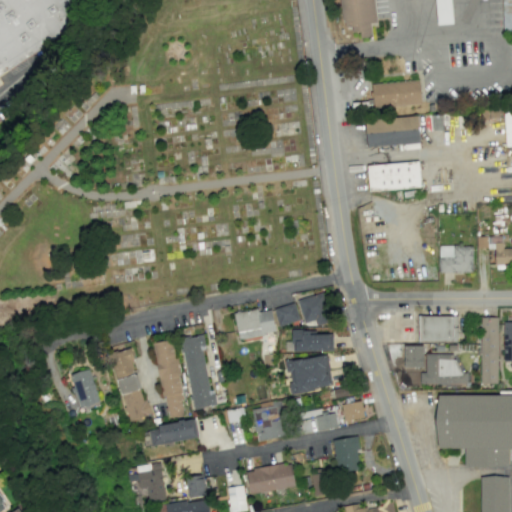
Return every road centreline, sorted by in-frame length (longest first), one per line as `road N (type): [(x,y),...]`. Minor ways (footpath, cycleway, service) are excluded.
road 1 (tertiary): [(310,0),(350,273),(421,511)]
road 2 (residential): [(32,345),(350,273)]
road 3 (residential): [(395,425),(211,461)]
road 4 (tertiary): [(357,300),(511,299)]
